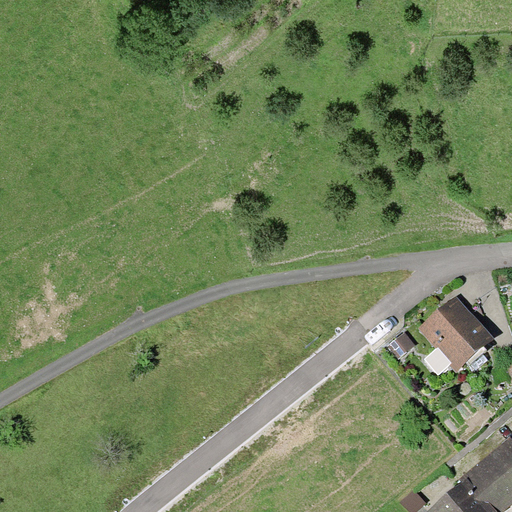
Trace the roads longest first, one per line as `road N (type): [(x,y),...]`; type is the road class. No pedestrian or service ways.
road 1 (unclassified): [(0,404),(212,294),(511,252)]
road 2 (track): [(141,511),(441,260)]
